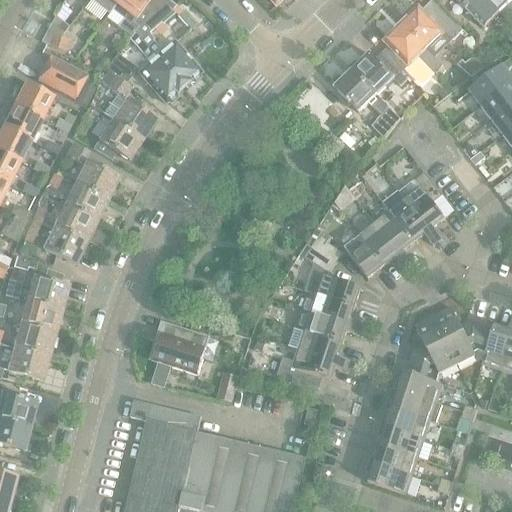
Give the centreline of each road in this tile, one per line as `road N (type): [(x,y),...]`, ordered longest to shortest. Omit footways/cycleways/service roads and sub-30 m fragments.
road 1 (tertiary): [(64,511),(145,250),(190,172),(280,62)]
road 2 (residential): [(336,492),(399,303),(453,269),(511,287)]
